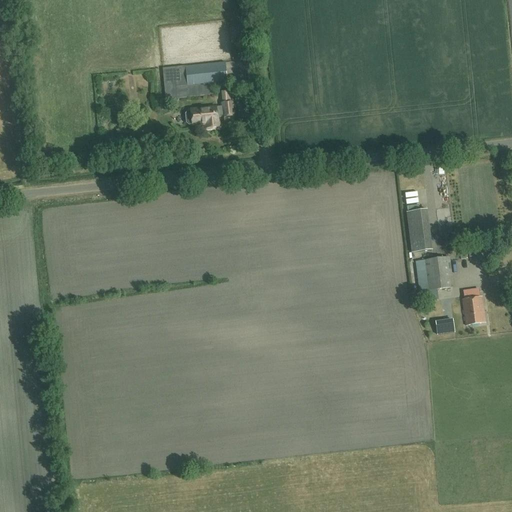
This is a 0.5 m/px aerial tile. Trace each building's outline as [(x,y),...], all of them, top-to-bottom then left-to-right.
[(228,82),(226,62),(164,68),(167,100),(179,98),(215,94),(214,84),(228,82)] [(188,124),(191,124),(191,125),(205,124),(206,128),(219,127),(218,117),(234,115),(232,101),(221,102),(222,106),(190,110),(190,111),(187,112),(185,114),(186,123),(188,124)] [(432,198),(438,198),(439,205),(437,205),(438,212),(447,211),(446,191),(431,192),(432,198)] [(427,208),(409,211),(415,250),(434,247),(427,208)] [(449,211),(441,212),(442,238),(450,238),(449,211)] [(420,293),(453,289),(449,258),(416,262),(420,293)] [(465,326),(484,323),(481,297),(461,299),(465,326)] [(453,319),(436,321),(438,335),(455,333),(453,319)]
